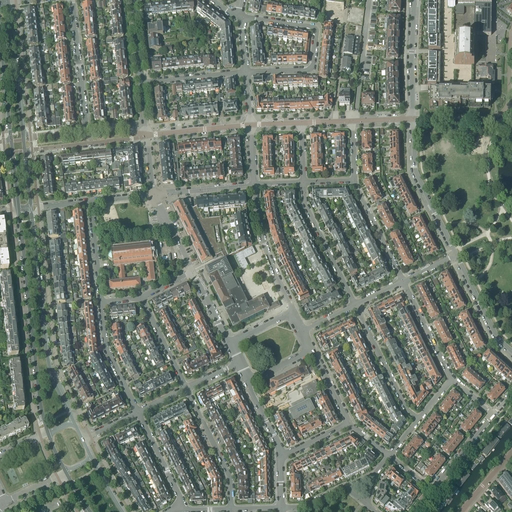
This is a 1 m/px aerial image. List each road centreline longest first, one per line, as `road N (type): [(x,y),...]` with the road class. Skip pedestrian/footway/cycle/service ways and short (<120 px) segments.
road 1 (secondary): [(18,209),(48,433)]
road 2 (secondary): [(73,421),(47,360),(31,216)]
road 3 (residential): [(245,72),(312,69),(316,32),(243,21)]
road 4 (residential): [(455,255),(414,171),(412,118)]
road 5 (residential): [(355,305),(304,204),(303,182)]
road 6 (residential): [(254,184),(266,251),(293,311)]
road 7 (residential): [(71,0),(85,132)]
road 8 (residential): [(419,419),(406,409),(355,305)]
road 9 (residential): [(230,509),(229,478),(185,388)]
road 10 (secondary): [(22,133),(8,3)]
road 11 (residential): [(25,151),(146,135)]
